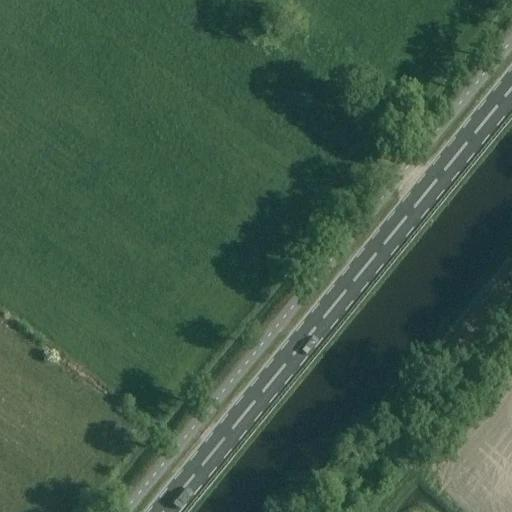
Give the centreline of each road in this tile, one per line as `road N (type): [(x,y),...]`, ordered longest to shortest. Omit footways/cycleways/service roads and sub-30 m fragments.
road 1 (primary): [(163,511),(511,92)]
road 2 (unclassified): [(304,511),(511,261)]
